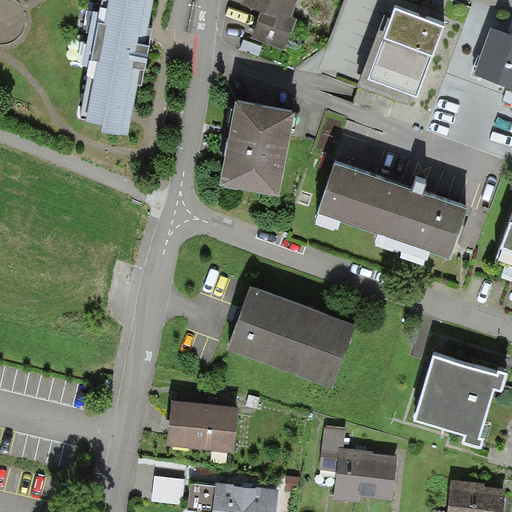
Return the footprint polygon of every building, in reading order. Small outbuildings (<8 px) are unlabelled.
[(105,0),(102,15),(95,13),(86,65),(92,66),(82,119),(107,124),(106,130),(128,134),(138,84),(142,85),(153,30),(149,29),(154,0),(105,0)] [(245,0),(241,10),(263,18),(255,40),(285,51),(294,25),(289,24),(297,0),(245,0)] [(415,93),(420,95),(446,26),(422,17),(398,8),(395,17),(386,14),(355,98),(389,111),(395,95),(412,101),(415,93)] [(511,35),(489,29),(474,79),(511,90),(511,35)] [(238,102),(223,185),(280,195),(295,111),(238,102)] [(413,194),(333,167),(317,216),(452,261),(469,212),(427,199),(430,189),(416,185),(413,194)] [(511,221),(498,259),(511,264),(511,221)] [(249,284),(228,343),(331,379),(352,319),(249,284)] [(495,366),(432,348),(413,412),(463,426),(460,435),(479,441),(482,432),(476,431),(491,380),(499,383),(505,363),(497,361),(495,366)] [(497,417),(511,419),(511,386),(502,385),(497,417)] [(238,400),(172,393),(168,437),(234,443),(238,400)] [(392,455),(337,448),(332,489),(386,497),(392,455)] [(185,476),(156,473),(153,499),(182,502),(185,476)] [(274,511),(279,484),(214,475),(214,480),(193,477),(189,502),(212,506),(211,511),(274,511)] [(483,478),(452,475),(447,511),(501,511),(504,484),(483,482),(483,478)]
